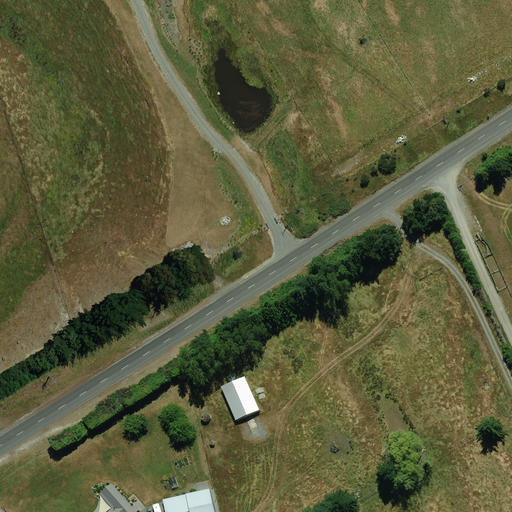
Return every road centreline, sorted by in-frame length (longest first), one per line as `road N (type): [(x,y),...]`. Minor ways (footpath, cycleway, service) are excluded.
road 1 (unclassified): [(511,116),(0,445)]
road 2 (track): [(130,0),(149,49),(260,195),(291,260)]
road 3 (track): [(423,252),(396,308),(271,412)]
road 4 (track): [(434,167),(511,332)]
